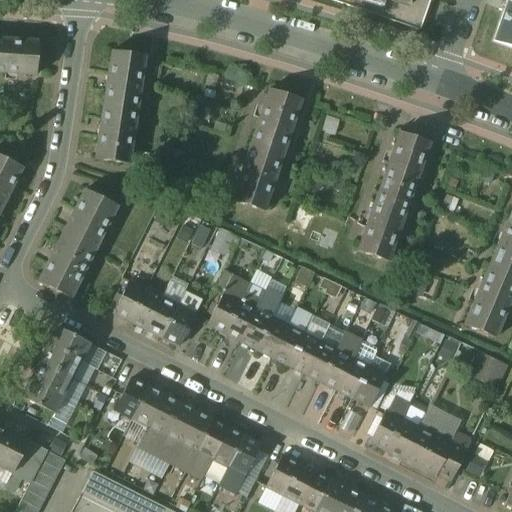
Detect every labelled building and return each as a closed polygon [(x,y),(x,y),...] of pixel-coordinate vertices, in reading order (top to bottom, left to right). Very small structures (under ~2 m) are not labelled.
[(330,0),(420,30),(429,0),(330,0)] [(511,0),(506,0),(493,41),(511,48),(511,0)] [(37,43),(0,40),(0,74),(35,77),(37,43)] [(143,58),(110,53),(92,161),(125,167),(143,58)] [(267,91),(230,202),(262,213),(300,101),(267,91)] [(398,134),(356,253),(386,263),(429,144),(398,134)] [(0,206),(19,169),(0,159),(0,206)] [(115,206),(82,190),(60,236),(92,252),(115,206)] [(511,213),(467,324),(498,337),(511,300),(511,213)] [(195,243),(205,248),(214,229),(203,224),(195,243)] [(231,254),(234,235),(219,232),(215,251),(231,254)] [(92,252),(60,236),(36,284),(68,300),(92,252)] [(223,273),(214,291),(222,295),(222,294),(231,277),(223,273)] [(248,285),(231,276),(231,277),(222,294),(239,303),(248,285)] [(126,284),(111,315),(127,323),(143,292),(126,284)] [(264,293),(248,285),(239,303),(255,311),(264,293)] [(143,292),(127,323),(142,331),(158,299),(143,292)] [(264,293),(255,311),(270,319),(279,301),(264,293)] [(222,295),(206,327),(223,335),(239,303),(222,294),(222,295)] [(158,299),(142,331),(159,339),(175,307),(158,299)] [(239,303),(223,335),(239,343),(255,311),(239,303)] [(175,307),(159,339),(177,348),(193,316),(175,307)] [(255,311),(239,343),(255,351),(271,319),(270,319),(255,311)] [(271,319),(255,351),(271,359),(287,327),(271,319)] [(417,325),(411,321),(405,334),(411,337),(417,325)] [(287,327),(271,359),(287,367),(303,334),(287,327)] [(87,345),(55,329),(46,346),(78,363),(87,345)] [(303,334),(287,367),(303,375),(320,343),(303,334)] [(359,344),(343,336),(336,350),(352,358),(359,344)] [(468,376),(504,386),(511,359),(454,342),(452,347),(463,350),(460,358),(472,362),(468,376)] [(320,343),(303,375),(319,383),(336,350),(320,343)] [(377,352),(360,343),(359,344),(352,358),(368,366),(373,356),(374,356),(377,352)] [(78,363),(46,346),(37,365),(69,380),(78,363)] [(336,350),(319,383),(335,392),(352,358),(336,350)] [(374,356),(373,356),(368,366),(385,374),(390,365),(374,356)] [(352,358),(335,392),(351,400),(368,366),(352,358)] [(69,380),(37,365),(29,382),(60,398),(69,380)] [(368,366),(351,400),(368,409),(385,374),(368,366)] [(129,379),(113,411),(129,419),(146,387),(129,379)] [(60,398),(29,382),(20,399),(52,415),(60,398)] [(146,387),(129,419),(145,427),(161,395),(146,387)] [(177,403),(161,395),(145,427),(160,435),(177,403)] [(193,411),(177,403),(160,435),(176,444),(193,411)] [(458,437),(467,420),(437,405),(428,422),(458,437)] [(193,411),(176,444),(193,452),(210,420),(193,411)] [(400,421),(384,412),(368,444),(385,452),(400,421)] [(224,427),(210,420),(193,452),(208,460),(224,427)] [(400,421),(385,452),(401,461),(416,429),(400,421)] [(145,427),(136,443),(152,451),(160,435),(145,427)] [(241,436),(224,427),(208,460),(224,468),(241,436)] [(416,429),(401,461),(417,469),(433,437),(416,429)] [(44,451),(7,433),(0,447),(0,469),(21,480),(27,469),(34,472),(44,451)] [(176,444),(160,435),(152,451),(168,460),(176,444)] [(450,445),(437,470),(452,478),(469,443),(453,435),(449,444),(450,445)] [(258,445),(241,436),(224,468),(241,477),(258,445)] [(433,437),(417,469),(433,478),(437,470),(450,445),(449,444),(433,437)] [(193,452),(176,444),(168,460),(184,468),(193,452)] [(28,483),(13,511),(35,511),(62,460),(44,451),(34,472),(28,483)] [(208,460),(193,452),(184,468),(200,476),(208,460)] [(283,456),(267,487),(283,496),(299,465),(283,456)] [(483,481),(489,470),(478,463),(471,474),(483,481)] [(315,473),(299,465),(283,496),(299,504),(315,473)] [(241,477),(224,468),(215,484),(233,493),(241,477)] [(34,472),(27,469),(21,480),(28,483),(34,472)] [(91,472),(80,493),(90,498),(101,477),(91,472)] [(315,473),(299,504),(314,511),(330,481),(315,473)] [(169,511),(101,477),(90,498),(118,511),(169,511)] [(330,481),(314,511),(315,511),(335,511),(347,489),(330,481)] [(511,488),(503,505),(511,509),(511,488)] [(347,489),(335,511),(355,511),(363,497),(347,489)] [(375,511),(379,505),(363,497),(355,511),(375,511)] [(186,503),(177,498),(173,508),(182,511),(186,503)]
